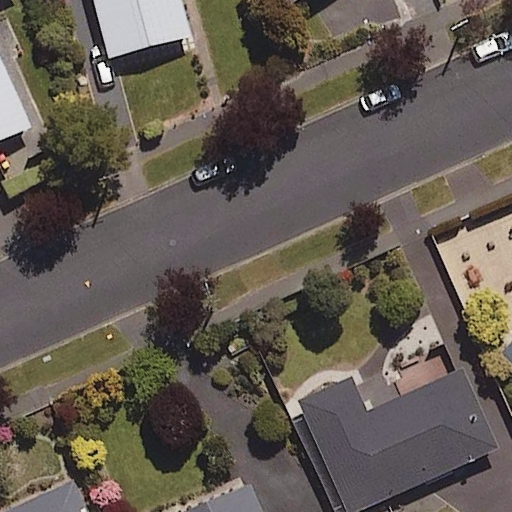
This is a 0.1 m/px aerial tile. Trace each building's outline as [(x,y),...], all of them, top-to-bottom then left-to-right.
[(0,4),(9,0),(0,0),(0,152),(36,136),(0,54),(0,4)] [(195,45),(183,0),(98,0),(116,66),(195,45)] [(322,0),(268,0),(284,25),(322,0)] [(511,335),(501,348),(511,358),(511,335)] [(496,446),(461,368),(366,410),(350,374),(297,398),(347,511),(496,446)] [(511,511),(511,471),(460,495),(466,511),(511,511)] [(0,511),(85,511),(69,477),(0,509),(0,511)] [(262,511),(248,480),(175,511),(262,511)]
